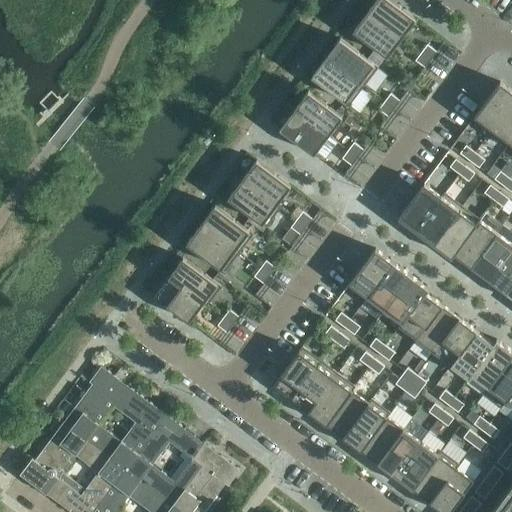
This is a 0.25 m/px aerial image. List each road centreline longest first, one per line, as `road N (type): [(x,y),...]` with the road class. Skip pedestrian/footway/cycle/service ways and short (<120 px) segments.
road 1 (residential): [(491,30),(225,393)]
road 2 (residential): [(385,511),(225,393)]
road 3 (residential): [(225,393),(117,313)]
